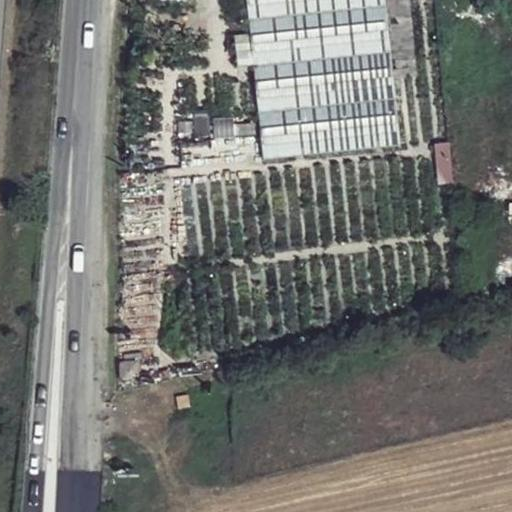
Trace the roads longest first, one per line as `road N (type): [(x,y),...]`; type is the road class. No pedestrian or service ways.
road 1 (secondary): [(69,135),(37,511)]
road 2 (secondary): [(70,511),(69,135)]
road 3 (secondary): [(69,135),(78,0)]
